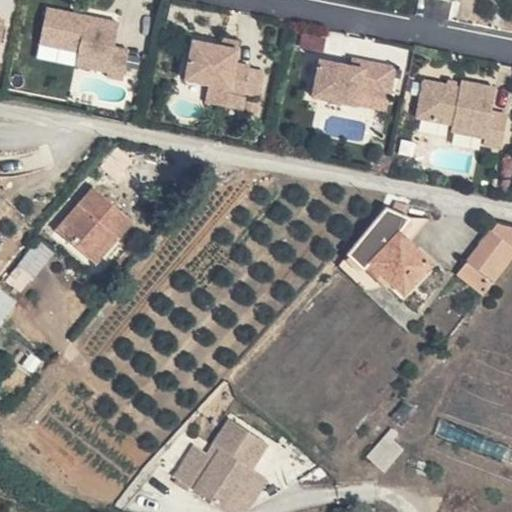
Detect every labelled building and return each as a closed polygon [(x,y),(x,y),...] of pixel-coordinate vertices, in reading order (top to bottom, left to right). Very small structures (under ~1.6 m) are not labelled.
[(128,79),(132,51),(116,48),(121,19),(48,7),(42,46),(78,52),(76,62),(112,68),(111,76),(128,79)] [(76,62),(78,52),(42,46),(40,55),(76,62)] [(223,95),(228,71),(210,67),(213,54),(167,47),(159,92),(204,99),(204,106),(221,109),(223,95)] [(339,61),(327,58),(325,65),(338,68),(339,61)] [(366,66),(339,61),(338,68),(325,65),(295,59),(288,99),(331,106),(333,92),(360,96),(366,66)] [(242,73),(228,71),(223,95),(237,98),(242,73)] [(475,145),(481,109),(467,106),(470,84),(436,78),(435,84),(402,78),(394,117),(428,123),(427,130),(460,136),(460,142),(475,145)] [(511,91),(504,89),(499,122),(511,124),(511,91)] [(360,96),(333,92),(331,106),(358,110),(360,96)] [(368,200),(365,197),(364,199),(323,240),(327,246),(342,259),(369,229),(382,214),(368,200)] [(53,241),(101,250),(107,244),(116,252),(132,235),(110,213),(95,200),(53,241)] [(501,222),(466,215),(441,252),(466,271),(501,222)] [(403,259),(369,229),(342,259),(376,288),(403,259)] [(81,268),(101,250),(53,241),(81,268)] [(101,250),(115,253),(116,252),(107,244),(101,250)] [(115,253),(101,250),(81,268),(90,277),(115,253)] [(466,271),(441,252),(431,265),(457,284),(466,271)] [(240,457),(246,435),(209,425),(193,490),(241,502),(243,495),(273,503),(284,461),(253,453),(251,460),(240,457)] [(238,511),(241,502),(193,490),(189,503),(224,511),(238,511)]
